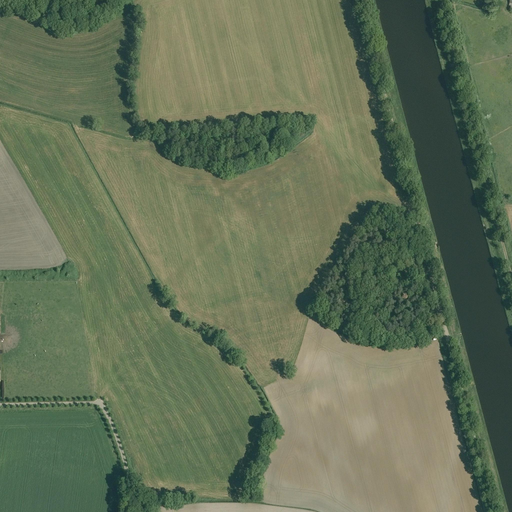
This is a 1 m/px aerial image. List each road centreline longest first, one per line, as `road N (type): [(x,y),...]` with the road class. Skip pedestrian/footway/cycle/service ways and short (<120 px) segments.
road 1 (unclassified): [(494,511),(361,0)]
road 2 (track): [(442,0),(511,279)]
road 3 (unclassified): [(125,511),(122,464),(94,406),(2,408)]
